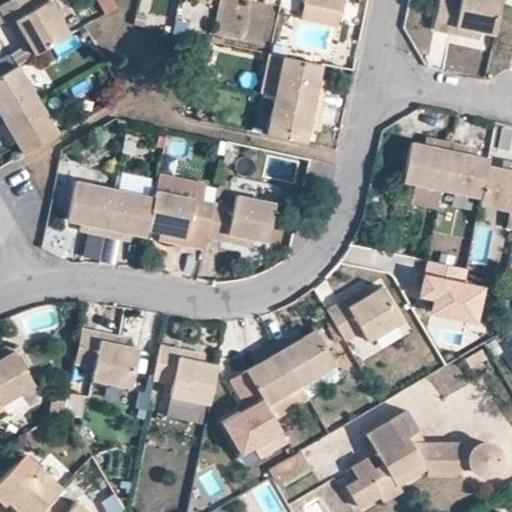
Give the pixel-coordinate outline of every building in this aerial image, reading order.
[(5,0),(0,3),(0,13),(19,46),(25,42),(33,53),(69,32),(50,0),(44,0),(38,4),(35,0),(5,0)] [(116,5),(112,0),(98,0),(105,11),(116,5)] [(339,9),(300,0),(296,16),(335,25),(339,9)] [(340,0),(300,0),(339,9),(340,0)] [(438,0),(433,30),(477,40),(479,32),(492,35),(500,0),(438,0)] [(268,51),(259,90),(271,93),(319,103),(325,78),(317,76),(321,62),(268,51)] [(0,72),(15,63),(10,53),(0,59),(0,72)] [(0,119),(38,97),(17,62),(15,63),(0,72),(0,119)] [(271,93),(263,132),(305,141),(307,129),(314,130),(319,103),(271,93)] [(0,119),(0,131),(7,145),(13,141),(21,153),(57,131),(38,97),(0,119)] [(412,183),(408,206),(435,211),(439,189),(448,150),(450,142),(430,137),(428,145),(410,141),(401,181),(412,183)] [(439,189),(479,198),(485,164),(486,157),(469,154),(471,146),(450,142),(448,150),(439,189)] [(504,168),(485,164),(479,198),(477,204),(511,212),(511,162),(506,161),(504,168)] [(152,195),(145,229),(158,232),(163,233),(161,240),(201,248),(204,236),(212,201),(201,198),(204,183),(157,173),(152,195)] [(74,179),(65,219),(78,222),(77,229),(89,232),(104,234),(113,187),(74,179)] [(113,187),(104,234),(124,239),(126,232),(130,233),(143,236),(145,229),(152,195),(113,187)] [(212,201),(204,236),(250,246),(252,238),(265,241),(274,201),(234,192),(232,205),(212,201)] [(104,234),(89,232),(85,251),(100,254),(103,237),(104,234)] [(117,240),(103,237),(100,254),(98,262),(112,263),(117,240)] [(463,268),(425,260),(418,293),(432,296),(429,310),(471,319),(477,287),(459,284),(463,268)] [(340,338),(342,341),(360,331),(366,341),(401,320),(380,285),(367,293),(363,286),(322,309),(332,324),(340,338)] [(326,327),(335,341),(340,338),(332,324),(326,327)] [(299,384),(307,396),(339,378),(312,329),(300,336),(296,328),(274,341),(299,384)] [(80,330),(73,366),(94,371),(91,382),(130,390),(138,351),(125,348),(126,340),(80,330)] [(243,369),(264,405),(299,384),(274,341),(251,355),(256,362),(243,369)] [(32,385),(8,343),(0,347),(0,403),(20,392),(32,385)] [(158,344),(151,380),(171,384),(168,396),(204,403),(207,404),(216,364),(202,361),(204,353),(158,344)] [(264,405),(243,369),(226,379),(242,407),(217,421),(230,443),(242,436),(255,458),(285,440),(271,417),(264,405)] [(299,384),(264,405),(271,417),(307,396),(299,384)] [(0,403),(5,414),(25,402),(20,392),(0,403)] [(164,417),(199,424),(204,403),(168,396),(164,417)] [(494,445),(415,444),(409,447),(404,439),(410,435),(415,432),(403,412),(362,436),(379,466),(370,471),(364,460),(348,469),(354,481),(349,484),(363,507),(377,499),(373,493),(392,481),(396,487),(425,471),(460,469),(472,469),(474,471),(479,474),(485,475),(490,474),(496,470),(498,467),(500,463),(501,456),(499,451),(497,447),(494,445)] [(409,447),(415,444),(410,435),(404,439),(409,447)] [(307,465),(298,449),(266,469),(269,475),(274,484),(307,465)] [(35,468),(21,454),(15,461),(29,474),(35,468)] [(5,501),(16,511),(36,511),(54,494),(70,476),(48,455),(35,468),(29,474),(15,461),(0,477),(0,503),(2,505),(5,501)] [(426,478),(460,478),(460,469),(425,471),(426,478)] [(380,506),(400,495),(396,487),(392,481),(373,493),(377,499),(380,506)] [(363,507),(349,484),(342,488),(356,511),(363,507)] [(87,511),(76,500),(68,508),(54,494),(36,511),(87,511)] [(121,511),(116,496),(101,500),(105,511),(121,511)] [(2,505),(9,511),(16,511),(5,501),(2,505)]
